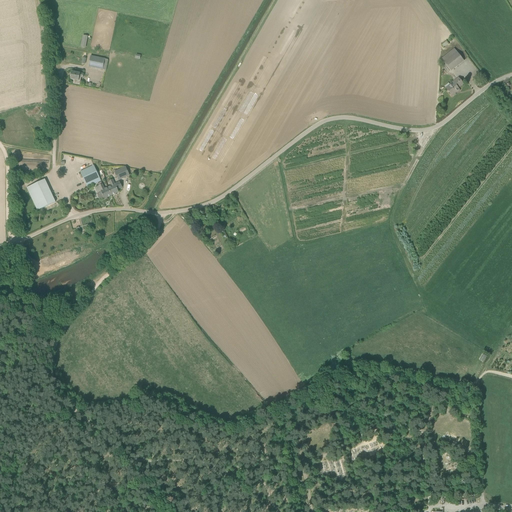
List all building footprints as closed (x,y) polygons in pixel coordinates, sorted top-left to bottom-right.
[(464,61),(454,49),(441,59),(451,71),(464,61)] [(88,67),(92,68),(102,70),(104,60),(91,57),(88,67)] [(81,77),(83,78),(83,74),(72,72),(71,79),(74,80),(73,84),(80,85),(81,77)] [(458,78),(446,88),(452,96),(459,90),(458,88),(463,84),(458,78)] [(94,166),(80,172),(87,187),(101,181),(94,166)] [(126,167),(115,172),(118,180),(129,175),(126,167)] [(45,179),(27,188),(37,211),(55,202),(45,179)] [(119,192),(118,190),(122,188),(120,182),(115,184),(113,179),(109,181),(111,186),(108,187),(111,195),(119,192)] [(95,188),(97,194),(100,200),(104,198),(104,199),(111,195),(108,187),(105,189),(101,182),(97,184),(99,186),(95,188)]
